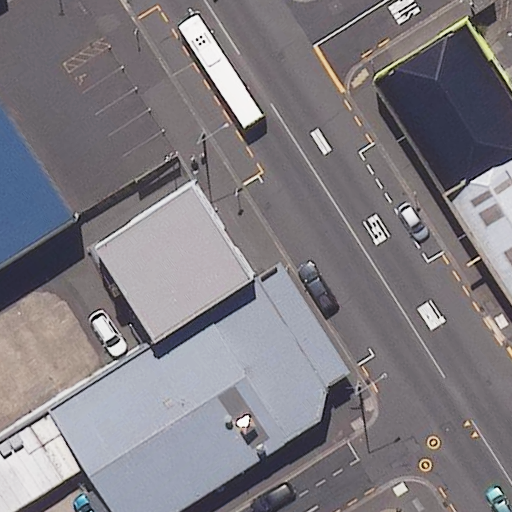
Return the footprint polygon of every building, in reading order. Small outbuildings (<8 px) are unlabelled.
[(511,116),(511,43),(484,0),(465,0),(388,49),(455,153),(511,116)] [(0,263),(89,207),(4,75),(0,77),(0,263)] [(511,116),(455,153),(511,242),(511,116)] [(196,181),(93,245),(155,341),(252,280),(196,181)] [(155,341),(0,439),(0,511),(11,511),(82,468),(109,511),(178,511),(321,422),(330,388),(354,374),(282,261),(252,280),(155,341)]
